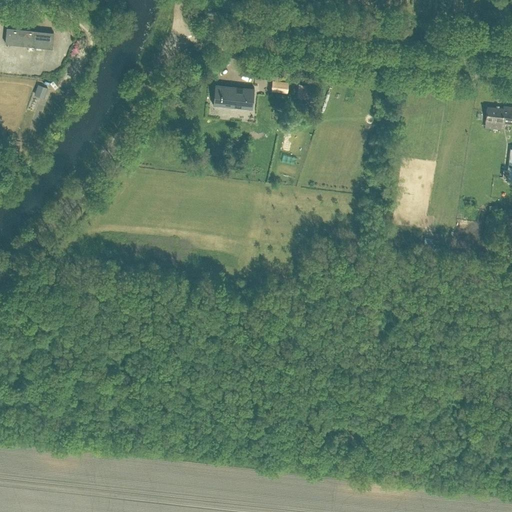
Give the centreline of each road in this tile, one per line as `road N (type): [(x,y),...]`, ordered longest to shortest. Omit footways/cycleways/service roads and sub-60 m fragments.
road 1 (unclassified): [(511,66),(210,33)]
road 2 (unclassified): [(0,272),(87,185),(162,57)]
road 3 (track): [(39,9),(67,13),(90,41),(70,95),(0,182)]
